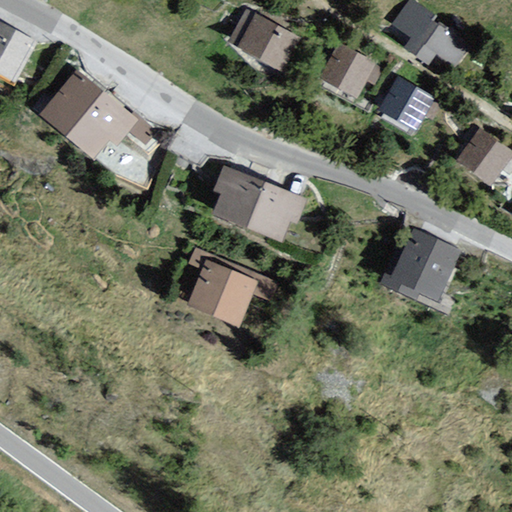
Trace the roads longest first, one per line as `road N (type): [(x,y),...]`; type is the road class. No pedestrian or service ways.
road 1 (residential): [(11,0),(233,136),(377,185),(511,250)]
road 2 (tertiary): [(0,434),(104,511)]
